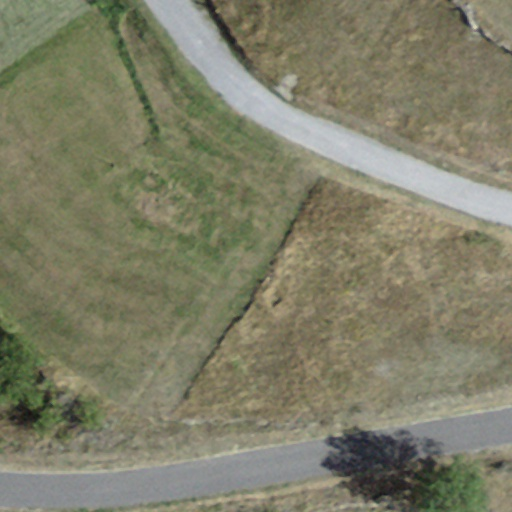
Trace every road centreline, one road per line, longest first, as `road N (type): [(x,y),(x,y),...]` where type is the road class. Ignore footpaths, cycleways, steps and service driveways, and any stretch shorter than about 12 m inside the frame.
road 1 (unclassified): [(511,430),(0,468)]
road 2 (unclassified): [(511,222),(452,215),(291,149),(181,77),(122,0)]
